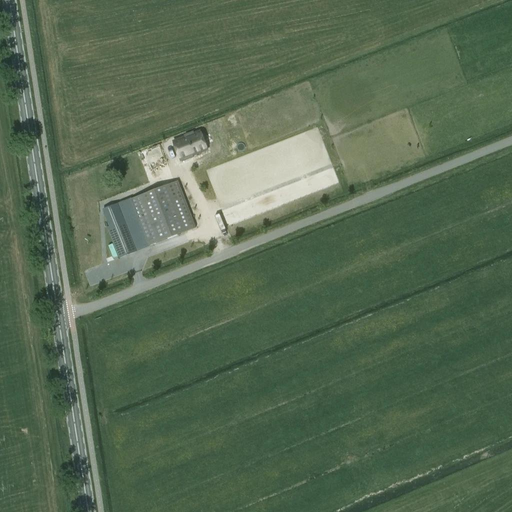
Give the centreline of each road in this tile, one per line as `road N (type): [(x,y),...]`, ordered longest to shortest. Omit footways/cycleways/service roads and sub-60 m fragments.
road 1 (unclassified): [(59,320),(511,142)]
road 2 (secondary): [(59,320),(9,0)]
road 3 (secondary): [(86,511),(59,320)]
